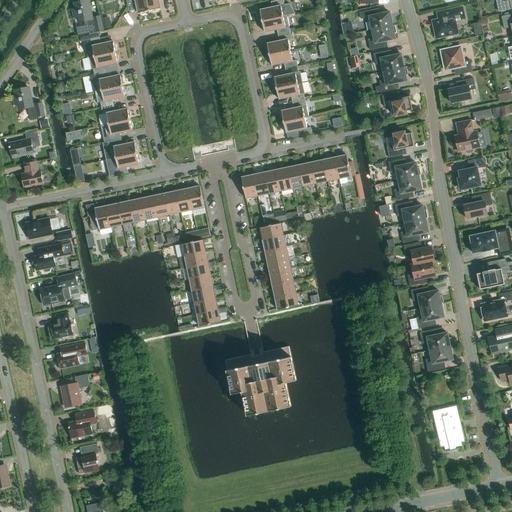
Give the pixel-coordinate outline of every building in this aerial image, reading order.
[(103,31),(100,17),(94,18),(94,19),(92,19),(88,0),(75,3),(76,9),(72,9),(74,18),(78,17),(79,23),(87,21),(90,34),(99,32),(103,31)] [(148,11),(149,11),(146,0),(129,0),(130,2),(136,1),(138,13),(140,13),(143,14),(146,14),(148,12),(148,11)] [(146,0),(149,11),(151,11),(153,12),(156,11),(158,9),(160,9),(158,0),(146,0)] [(260,12),(259,15),(260,18),(261,20),(262,20),(262,21),(283,17),(281,6),(284,5),(283,0),(278,0),(271,2),(272,8),(260,10),(260,12)] [(495,0),(498,12),(511,9),(509,0),(495,0)] [(464,19),(462,8),(438,13),(439,20),(433,21),(436,38),(457,34),(455,20),(464,19)] [(359,13),(361,19),(369,17),(372,30),(392,26),(389,12),(378,15),(377,9),(359,13)] [(511,27),(511,28),(511,14),(501,16),(504,29),(511,27)] [(262,23),(261,25),(262,28),(264,30),(264,32),(277,30),(278,35),(290,33),(290,29),(287,16),(283,17),(262,21),(262,23)] [(374,38),(368,39),(370,51),(385,47),(384,42),(395,39),(394,33),(396,33),(395,26),(392,26),(372,30),(374,38)] [(292,39),(290,33),(278,35),(279,41),(267,44),(267,46),(266,49),(267,51),(269,54),(269,53),(269,55),(290,50),(288,40),(292,39)] [(85,47),(87,58),(89,58),(94,57),(115,52),(115,51),(116,48),(116,46),(114,43),(113,43),(113,41),(101,44),(100,38),(91,40),(87,41),(88,47),(85,47)] [(440,51),(445,71),(456,68),(458,75),(472,72),(470,60),(464,61),(461,46),(440,51)] [(293,61),(290,50),(269,55),(270,56),(269,56),(268,59),(269,62),(271,64),(272,66),(284,63),(285,69),(298,66),(296,60),(293,61)] [(373,54),(376,65),(382,64),(383,72),(404,68),(401,54),(389,57),(388,51),(373,54)] [(93,69),(94,74),(94,75),(107,72),(105,66),(118,63),(117,62),(118,61),(118,59),(118,56),(116,54),(115,52),(94,57),(89,58),(92,69),(93,69)] [(352,55),(354,67),(362,66),(360,54),(352,55)] [(300,72),(299,72),(298,66),(285,69),(286,75),(274,78),(274,80),(273,82),(274,85),(276,87),(276,89),(302,83),(300,72)] [(380,86),(375,87),(377,93),(396,89),(395,83),(407,81),(405,75),(408,75),(406,67),(404,68),(383,72),(385,80),(379,81),(380,86)] [(94,75),(94,74),(90,75),(93,92),(101,91),(123,86),(122,85),(123,85),(123,82),(123,79),(121,77),(120,75),(108,78),(107,72),(94,75)] [(470,91),(475,89),(473,78),(458,81),(460,87),(448,90),(451,103),(471,99),(470,91)] [(305,94),(302,83),(276,89),(277,90),(276,90),(276,93),(276,96),(278,98),(279,100),(291,97),(292,103),(305,100),(304,95),(305,94)] [(104,101),(100,102),(101,108),(114,106),(113,100),(125,97),(124,95),(125,95),(126,92),(125,90),(123,87),(123,86),(101,91),(104,101)] [(13,97),(15,105),(19,104),(20,110),(28,108),(30,121),(39,119),(38,117),(44,115),(42,103),(35,104),(36,106),(32,107),(28,87),(16,90),(17,96),(13,97)] [(511,90),(501,92),(502,101),(511,99),(511,90)] [(412,110),(409,97),(398,99),(397,93),(382,96),(384,107),(390,106),(392,117),(406,114),(406,112),(412,110)] [(281,113),(281,116),(281,119),(283,121),(284,122),(305,118),(308,117),(305,100),(292,103),(294,109),(281,111),(282,113),(281,113)] [(109,124),(130,120),(129,118),(130,118),(131,116),(130,113),(128,111),(127,109),(115,111),(114,106),(101,108),(103,114),(106,114),(109,124)] [(501,117),(499,107),(492,109),(494,118),(501,117)] [(474,121),(492,117),(490,109),(473,113),(474,121)] [(307,128),(305,118),(284,122),(284,124),(283,126),(283,129),(285,131),(286,131),(286,133),(298,131),(300,136),(312,134),(311,128),(307,128)] [(105,143),(109,142),(121,139),(120,133),(132,131),(132,129),(133,126),(132,123),(130,121),(130,120),(109,124),(109,125),(101,126),(105,143)] [(458,152),(465,150),(465,153),(467,154),(472,153),(473,151),(472,149),(480,147),(477,132),(474,132),(471,121),(456,124),(459,135),(454,136),(458,152)] [(68,131),(69,141),(86,138),(84,128),(68,131)] [(9,143),(12,158),(34,153),(33,148),(40,146),(37,131),(25,134),(27,139),(9,143)] [(393,146),(387,147),(389,158),(404,155),(403,149),(414,147),(411,133),(405,134),(404,132),(390,135),(393,146)] [(105,143),(103,143),(106,160),(137,153),(137,152),(138,149),(137,146),(135,144),(135,142),(122,145),(121,139),(109,142),(105,143)] [(73,148),(77,181),(86,180),(81,147),(73,148)] [(137,153),(106,160),(110,177),(128,173),(127,167),(139,164),(139,162),(140,160),(139,157),(137,155),(137,153)] [(347,155),(335,158),(339,179),(351,176),(347,155)] [(328,181),(339,179),(335,158),(323,160),(328,181)] [(477,168),(486,166),(484,158),(468,162),(470,169),(459,172),(461,179),(458,179),(458,181),(456,182),(458,188),(460,188),(460,190),(480,186),(477,168)] [(388,163),(390,174),(396,172),(398,180),(419,176),(418,176),(421,175),(419,168),(417,168),(416,163),(404,165),(403,159),(388,163)] [(316,184),(328,181),(323,160),(311,163),(316,184)] [(39,171),(37,162),(24,165),(26,173),(22,174),(24,188),(43,184),(40,170),(39,171)] [(304,186),(316,184),(311,163),(300,165),(304,186)] [(293,189),(304,186),(300,165),(288,168),(293,189)] [(281,191),(293,189),(288,168),(277,170),(281,191)] [(269,194),(281,191),(277,170),(265,173),(269,194)] [(258,196),(269,194),(265,173),(253,175),(258,196)] [(246,199),(258,196),(253,175),(241,178),(246,199)] [(400,189),(394,190),(396,201),(411,198),(410,192),(421,189),(419,176),(398,180),(400,189)] [(200,186),(188,189),(193,210),(205,207),(200,186)] [(181,212),(193,210),(188,189),(177,191),(181,212)] [(169,215),(181,212),(177,191),(165,194),(169,215)] [(467,219),(487,215),(485,206),(492,205),(490,193),(474,196),(475,203),(464,205),(467,219)] [(158,217),(169,215),(165,194),(153,196),(158,217)] [(146,220),(158,217),(153,196),(142,199),(146,220)] [(130,201),(135,222),(146,220),(142,199),(130,201)] [(123,225),(135,222),(130,201),(118,204),(123,225)] [(395,205),(397,216),(403,215),(405,223),(425,219),(425,218),(427,218),(426,211),(424,211),(422,206),(411,208),(409,202),(395,205)] [(111,227),(123,225),(118,204),(107,206),(111,227)] [(112,233),(111,227),(107,206),(95,209),(96,215),(89,216),(92,231),(99,229),(99,230),(100,230),(101,233),(102,235),(112,233)] [(273,214),(262,216),(264,224),(275,221),(273,214)] [(53,235),(50,218),(26,223),(29,238),(41,236),(41,237),(53,235)] [(407,231),(401,233),(403,244),(418,241),(416,235),(428,232),(425,219),(405,223),(407,231)] [(260,228),(263,240),(284,235),(281,223),(260,228)] [(203,236),(212,234),(210,228),(201,230),(203,236)] [(73,239),(71,230),(56,233),(58,242),(73,239)] [(499,255),(511,252),(511,250),(510,238),(505,240),(503,231),(495,232),(495,231),(487,233),(487,232),(478,234),(478,235),(470,237),(471,245),(473,253),(482,252),(491,250),(497,248),(499,255)] [(263,240),(265,251),(286,247),(284,235),(263,240)] [(185,256),(206,252),(203,240),(182,244),(185,256)] [(39,256),(33,257),(36,271),(43,270),(44,271),(45,272),(50,271),(51,270),(51,268),(56,267),(54,256),(63,254),(64,256),(73,254),(71,242),(38,249),(39,256)] [(418,243),(403,246),(405,253),(411,252),(414,265),(414,266),(432,262),(434,262),(431,248),(420,250),(418,243)] [(265,251),(268,263),(289,259),(286,247),(265,251)] [(208,263),(206,252),(185,256),(187,268),(208,263)] [(268,263),(270,275),(291,270),(289,259),(268,263)] [(502,275),(511,272),(511,261),(506,263),(505,259),(489,263),(491,271),(477,274),(480,290),(488,288),(488,289),(496,287),(496,286),(505,285),(502,275)] [(414,266),(414,265),(411,266),(413,274),(407,275),(410,286),(424,283),(423,278),(435,275),(432,262),(414,266)] [(211,275),(208,263),(187,268),(190,280),(211,275)] [(270,275),(273,286),(294,282),(291,270),(270,275)] [(40,289),(44,305),(65,301),(62,288),(77,285),(75,274),(57,278),(59,285),(40,289)] [(213,287),(211,275),(190,280),(192,291),(213,287)] [(273,286),(275,298),(296,293),(294,282),(273,286)] [(216,298),(213,287),(192,291),(195,303),(216,298)] [(426,293),(425,287),(411,290),(413,301),(419,300),(420,308),(441,304),(443,303),(442,296),(439,296),(438,291),(426,293)] [(511,300),(511,291),(498,295),(499,301),(480,305),(484,321),(507,317),(504,302),(511,300)] [(299,305),(296,293),(275,298),(278,310),(299,305)] [(218,310),(216,298),(195,303),(197,314),(218,310)] [(416,318),(419,329),(433,326),(432,320),(444,317),(441,304),(420,308),(422,317),(416,318)] [(221,322),(218,310),(197,314),(200,326),(221,322)] [(51,326),(54,339),(73,335),(70,322),(68,313),(56,315),(58,324),(51,326)] [(511,326),(495,330),(497,337),(488,338),(492,354),(511,349),(511,326)] [(434,330),(420,333),(422,344),(428,342),(430,351),(450,347),(450,346),(452,345),(451,338),(448,339),(447,333),(435,335),(434,330)] [(66,368),(67,367),(79,364),(78,357),(87,355),(85,343),(60,348),(61,354),(57,355),(58,358),(57,358),(56,360),(57,364),(58,365),(60,365),(60,368),(62,368),(64,369),(66,368)] [(233,394),(242,392),(243,392),(248,416),(291,407),(286,383),(296,381),(289,347),(264,352),(257,354),(251,355),(225,360),(233,394)] [(450,347),(430,351),(431,359),(425,360),(428,372),(443,369),(441,362),(453,360),(450,347)] [(511,365),(498,369),(501,381),(501,380),(509,378),(510,384),(511,384),(511,365)] [(90,386),(88,374),(75,377),(76,384),(61,387),(65,408),(82,404),(78,389),(90,386)] [(456,406),(433,412),(441,447),(444,446),(445,451),(445,452),(463,448),(462,447),(462,448),(461,442),(464,441),(456,406)] [(75,414),(76,421),(69,423),(72,439),(93,434),(90,425),(96,423),(94,410),(75,414)] [(98,444),(84,447),(86,456),(82,457),(83,461),(77,462),(79,474),(99,470),(96,454),(99,453),(98,444)] [(0,487),(8,486),(4,465),(0,465),(0,487)] [(121,476),(108,478),(109,485),(123,483),(121,476)]
